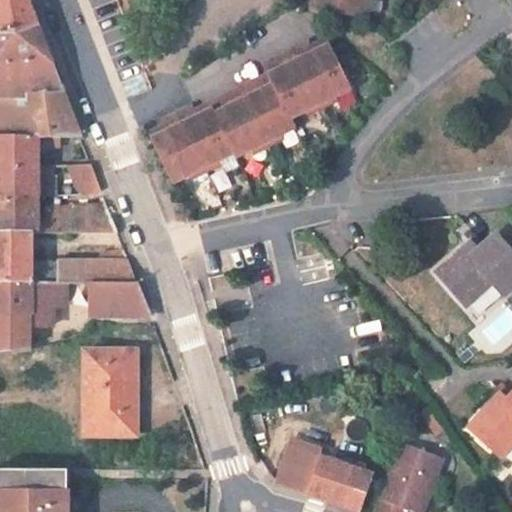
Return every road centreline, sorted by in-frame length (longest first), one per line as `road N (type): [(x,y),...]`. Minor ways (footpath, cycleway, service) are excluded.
road 1 (residential): [(163,248),(55,0)]
road 2 (residential): [(330,208),(390,101),(491,20)]
road 3 (residential): [(234,488),(163,248)]
road 4 (residential): [(330,208),(511,192)]
road 5 (residential): [(163,248),(330,208)]
